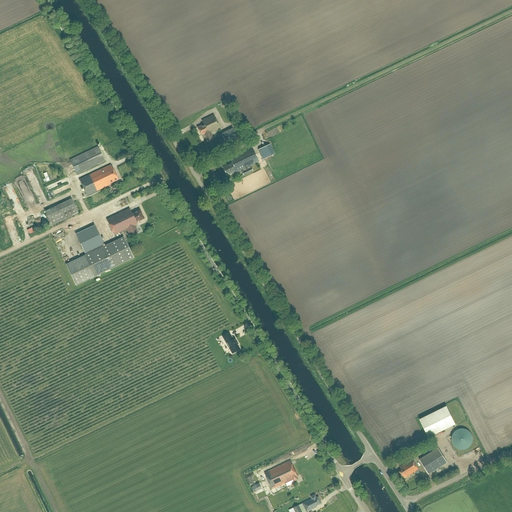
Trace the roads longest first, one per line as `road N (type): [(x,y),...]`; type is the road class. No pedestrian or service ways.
road 1 (unclassified): [(341,473),(45,0)]
road 2 (unclassified): [(373,454),(84,0)]
road 3 (track): [(511,11),(188,165)]
road 4 (track): [(0,255),(158,178)]
